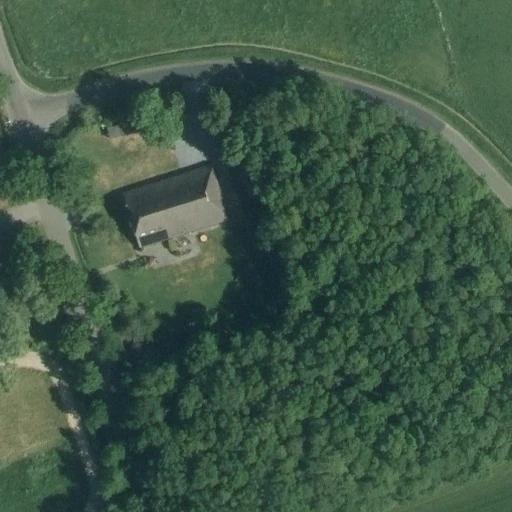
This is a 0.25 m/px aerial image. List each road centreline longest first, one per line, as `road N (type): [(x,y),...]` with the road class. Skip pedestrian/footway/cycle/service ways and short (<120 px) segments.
road 1 (unclassified): [(18,115),(175,75),(290,76),(338,85),(439,128),(511,200)]
road 2 (tertiary): [(153,511),(18,115)]
